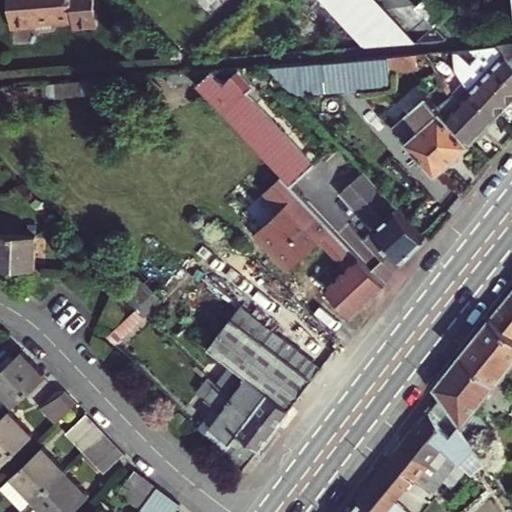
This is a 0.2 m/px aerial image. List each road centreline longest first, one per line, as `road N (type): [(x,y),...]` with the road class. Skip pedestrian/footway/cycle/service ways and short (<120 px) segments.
road 1 (primary): [(511,196),(268,511)]
road 2 (primary): [(298,511),(511,236)]
road 3 (residential): [(225,511),(162,460),(34,327),(0,304)]
road 4 (unknown): [(366,381),(235,245)]
road 5 (unknown): [(418,314),(308,176)]
